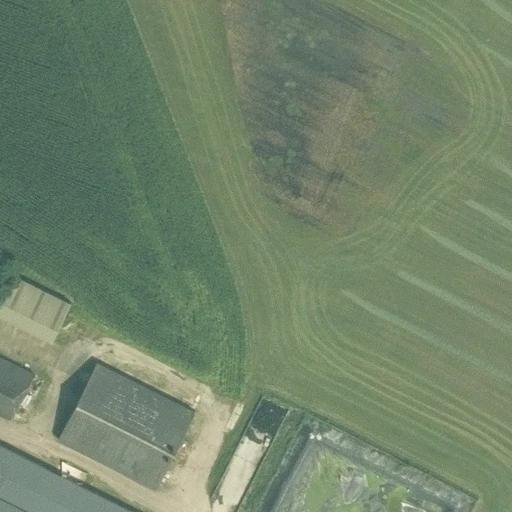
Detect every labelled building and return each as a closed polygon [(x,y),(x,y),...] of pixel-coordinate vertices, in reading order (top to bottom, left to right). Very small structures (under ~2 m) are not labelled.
[(61,336),(77,297),(21,275),(6,314),(61,336)] [(0,414),(9,419),(33,374),(0,357),(0,414)] [(155,489),(194,412),(98,364),(59,440),(155,489)] [(313,457),(276,511),(424,511),(425,505),(396,503),(398,488),(390,495),(389,509),(379,508),(365,493),(356,493),(367,483),(369,468),(343,451),(332,461),(333,450),(340,444),(330,443),(322,450),(329,458),(313,457)] [(132,511),(0,445),(0,511),(132,511)]
